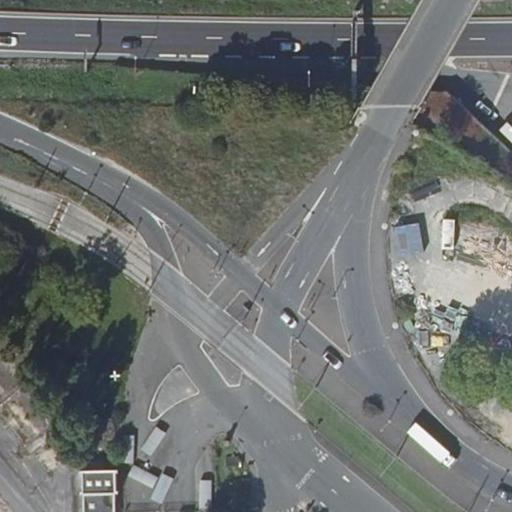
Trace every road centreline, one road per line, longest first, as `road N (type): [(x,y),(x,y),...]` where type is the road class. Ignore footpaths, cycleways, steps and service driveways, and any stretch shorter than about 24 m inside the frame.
road 1 (trunk): [(0,30),(380,43),(511,38)]
road 2 (unclassified): [(380,128),(357,212),(354,274),(371,351),(414,417)]
road 3 (unclassified): [(11,132),(141,213),(161,246),(188,334)]
road 4 (trunk): [(11,132),(121,176),(244,271)]
road 5 (unclassified): [(380,128),(281,305)]
road 6 (unclassified): [(380,128),(244,271)]
road 7 (unclassified): [(281,305),(414,417)]
road 8 (unclassified): [(454,0),(380,128)]
road 9 (unclassified): [(188,334),(234,407),(273,428)]
road 10 (unclassified): [(273,428),(371,511)]
road 11 (unclassified): [(281,305),(267,353),(273,428)]
road 12 (unclassified): [(414,417),(511,489)]
